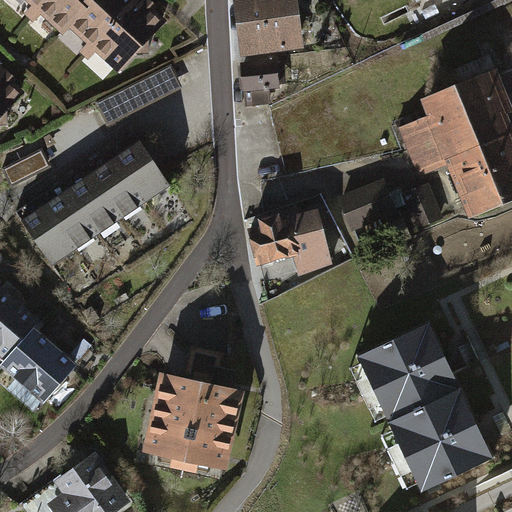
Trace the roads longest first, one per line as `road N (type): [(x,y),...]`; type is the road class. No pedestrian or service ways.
road 1 (residential): [(229,217),(74,416),(0,474)]
road 2 (residential): [(229,217),(273,397),(266,450),(224,511)]
road 3 (residential): [(218,0),(229,217)]
